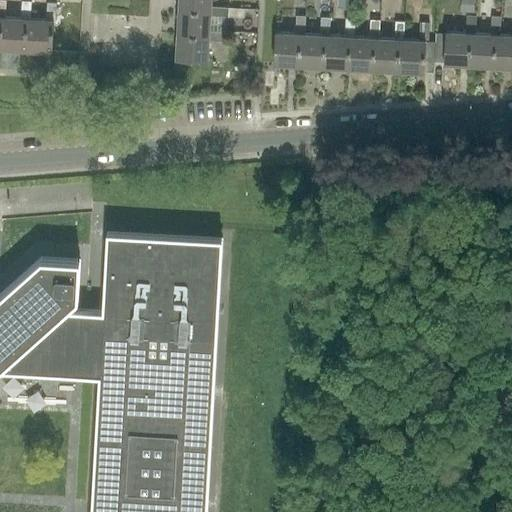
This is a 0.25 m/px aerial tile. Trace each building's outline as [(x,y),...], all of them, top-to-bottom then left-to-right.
[(180,0),(180,9),(211,10),(211,7),(211,0),(180,0)] [(3,17),(1,49),(26,51),(28,18),(32,18),(33,1),(23,1),(22,18),(7,17),(3,17)] [(45,19),(32,18),(28,18),(26,51),(52,52),(54,21),(57,21),(58,3),(49,2),(48,19),(45,19)] [(211,10),(180,9),(178,33),(209,35),(209,31),(210,16),(227,16),(228,7),(211,7),(211,10)] [(446,63),(471,65),(473,32),(476,32),(477,15),(468,14),(467,32),(447,31),(446,63)] [(275,64),(301,65),(303,33),(306,33),(307,16),(298,15),(297,33),(277,31),(275,64)] [(473,32),(471,65),(496,66),(498,34),(501,34),(502,16),(493,16),(492,33),(476,32),(473,32)] [(303,33),(301,65),(325,67),(327,34),(331,35),(332,17),(323,17),(322,34),(306,33),(303,33)] [(325,67),(350,68),(352,36),(356,36),(357,19),(347,18),(346,36),(331,35),(327,34),(325,67)] [(350,68),(375,69),(377,37),(380,37),(381,20),(372,19),(371,37),(356,36),(352,36),(350,68)] [(375,69),(399,71),(401,39),(405,39),(406,21),(397,21),(396,38),(380,37),(377,37),(375,69)] [(420,40),(405,39),(401,39),(399,71),(425,72),(426,41),(430,42),(431,23),(421,22),(420,40)] [(227,32),(209,31),(209,35),(178,33),(177,59),(208,60),(209,40),(226,41),(227,32)] [(498,34),(496,66),(511,66),(511,34),(501,34),(498,34)] [(105,312),(65,309),(78,298),(80,260),(42,258),(0,295),(0,511),(205,511),(221,239),(109,233),(105,312)] [(445,485),(473,404),(394,377),(366,458),(445,485)]
